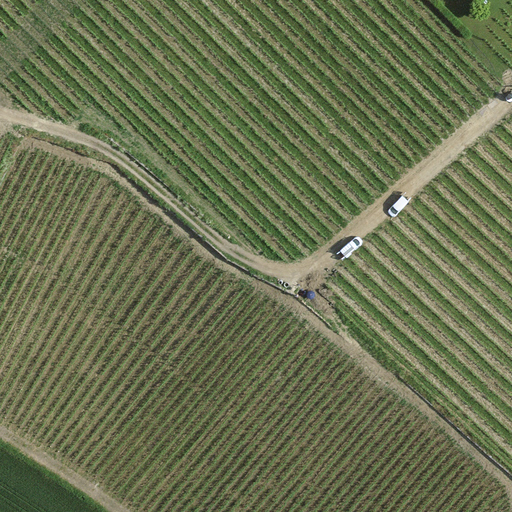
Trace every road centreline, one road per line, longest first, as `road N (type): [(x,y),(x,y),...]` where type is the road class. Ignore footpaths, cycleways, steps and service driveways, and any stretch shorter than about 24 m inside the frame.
road 1 (track): [(511,100),(335,250),(295,272),(225,246),(112,152),(0,113)]
road 2 (track): [(0,433),(118,511)]
